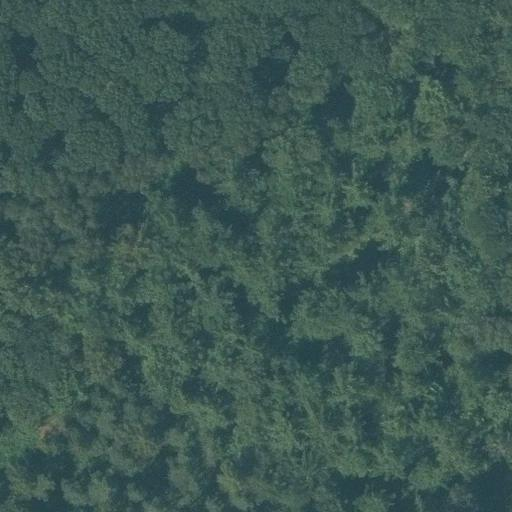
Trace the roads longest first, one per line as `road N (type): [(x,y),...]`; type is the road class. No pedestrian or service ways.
road 1 (track): [(511,324),(371,0)]
road 2 (track): [(467,511),(511,342)]
